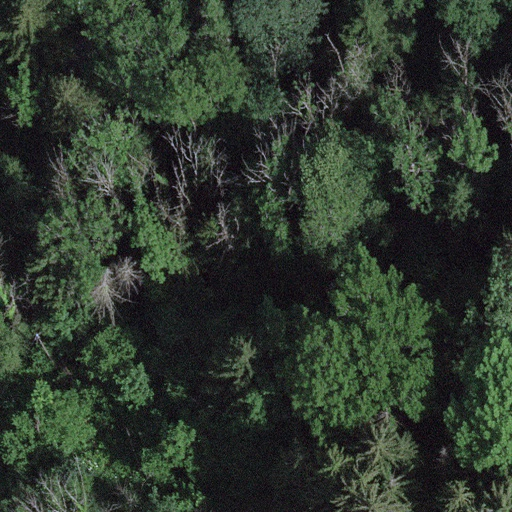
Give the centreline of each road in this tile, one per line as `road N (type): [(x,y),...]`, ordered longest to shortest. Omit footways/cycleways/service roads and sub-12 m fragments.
road 1 (unknown): [(127,25),(155,43),(176,72),(195,133),(191,186),(142,390),(41,511)]
road 2 (track): [(159,0),(0,123)]
